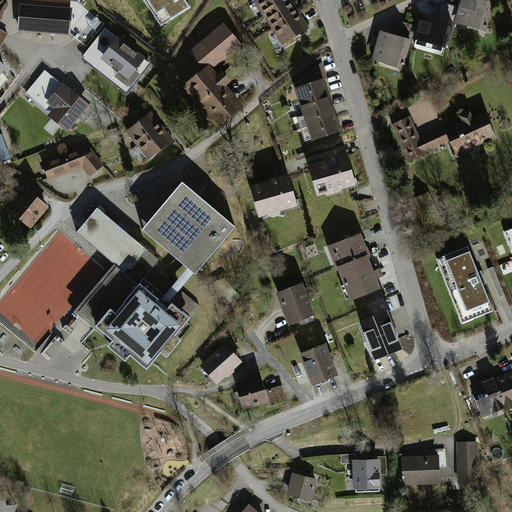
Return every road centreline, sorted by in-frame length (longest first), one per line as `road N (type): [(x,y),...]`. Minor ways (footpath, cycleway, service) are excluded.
road 1 (residential): [(339,39),(183,160),(95,189),(66,209),(0,276)]
road 2 (residential): [(435,360),(339,39)]
road 3 (unclassified): [(217,442),(159,391),(108,390),(0,360)]
road 4 (unknown): [(159,391),(220,391),(268,356),(314,414)]
road 5 (residential): [(275,432),(280,446),(297,455),(456,444)]
road 6 (residential): [(275,432),(435,360)]
road 7 (residential): [(163,511),(210,467),(275,432)]
